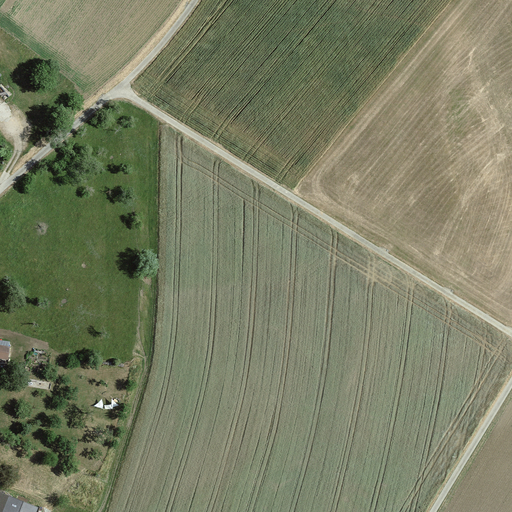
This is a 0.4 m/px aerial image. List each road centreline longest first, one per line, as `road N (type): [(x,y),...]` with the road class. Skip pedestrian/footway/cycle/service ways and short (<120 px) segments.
road 1 (track): [(117,87),(511,333)]
road 2 (track): [(0,191),(155,52),(195,0)]
road 3 (track): [(432,511),(511,380)]
